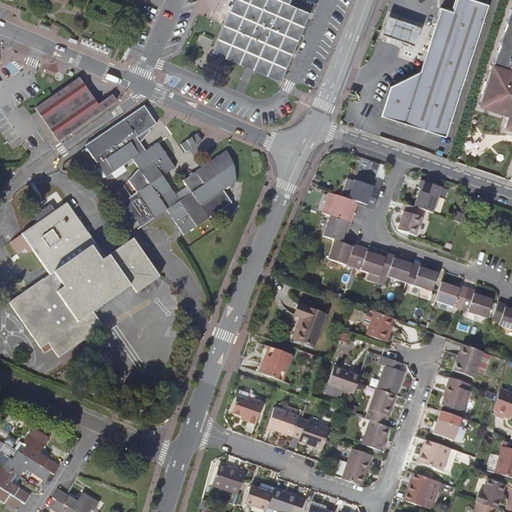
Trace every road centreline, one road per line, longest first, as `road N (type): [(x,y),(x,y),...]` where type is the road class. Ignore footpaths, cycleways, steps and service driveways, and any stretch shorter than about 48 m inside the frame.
road 1 (tertiary): [(297,154),(189,427)]
road 2 (residential): [(511,289),(383,243),(372,230),(396,154)]
road 3 (residential): [(378,506),(189,427)]
road 4 (residential): [(135,83),(297,154)]
road 5 (residential): [(378,506),(428,365)]
road 6 (residential): [(0,27),(135,83)]
road 7 (tertiary): [(363,0),(311,125)]
road 8 (residential): [(396,154),(511,193)]
